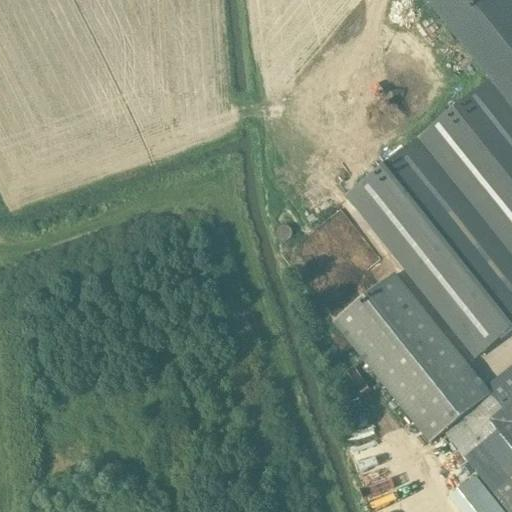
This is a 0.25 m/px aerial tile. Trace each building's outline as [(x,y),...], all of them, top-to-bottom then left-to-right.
[(511,3),(509,0),(425,0),(511,107),(511,3)] [(511,113),(489,84),(419,140),(511,256),(511,113)] [(511,330),(511,256),(419,140),(348,198),(476,359),(511,330)] [(482,392),(392,278),(333,326),(429,447),(445,434),(508,511),(511,511),(511,367),(509,371),(482,392)] [(502,511),(475,478),(447,500),(456,511),(502,511)]
